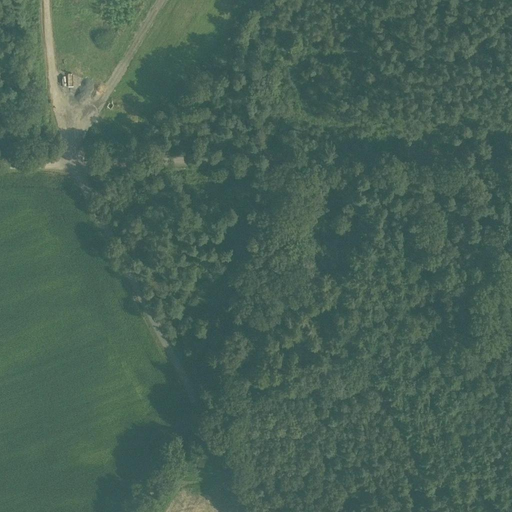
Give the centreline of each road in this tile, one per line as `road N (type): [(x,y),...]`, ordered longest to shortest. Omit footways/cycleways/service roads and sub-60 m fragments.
road 1 (track): [(0,160),(511,145)]
road 2 (track): [(256,511),(75,159),(77,105)]
road 3 (track): [(77,105),(110,85),(160,0)]
